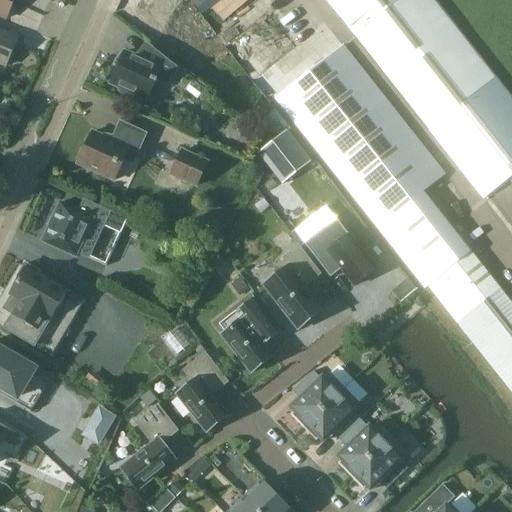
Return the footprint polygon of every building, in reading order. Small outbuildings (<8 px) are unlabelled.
[(0,0),(0,16),(6,19),(13,3),(5,0),(0,0)] [(179,33),(192,5),(183,1),(183,0),(143,0),(140,8),(150,12),(146,20),(169,31),(170,29),(179,33)] [(222,22),(248,0),(222,0),(212,9),(222,22)] [(511,100),(432,0),(325,0),(497,217),(511,217),(511,100)] [(0,64),(5,67),(17,39),(0,30),(0,64)] [(171,55),(189,69),(198,55),(180,41),(171,55)] [(343,46),(275,100),(511,396),(511,303),(423,195),(446,175),(343,46)] [(132,95),(148,102),(157,83),(166,87),(178,71),(149,49),(140,60),(124,52),(116,61),(119,63),(109,84),(120,89),(119,92),(129,100),(132,95)] [(77,164),(115,182),(124,162),(133,166),(147,135),(120,123),(111,142),(92,132),(77,164)] [(286,132),(258,154),(281,184),(310,162),(286,132)] [(211,164),(179,150),(170,177),(200,189),(211,164)] [(263,199),(254,206),(260,214),(269,207),(263,199)] [(79,212),(60,204),(42,242),(75,257),(76,256),(76,255),(77,253),(106,267),(129,222),(84,202),(79,212)] [(341,270),(354,287),(375,270),(336,219),(304,244),(330,278),(331,277),(328,274),(338,266),(341,270)] [(263,286),(297,330),(322,311),(304,287),(320,275),(300,249),(278,266),(282,272),(263,286)] [(12,315),(4,329),(52,357),(84,303),(36,274),(37,272),(25,264),(17,277),(20,279),(10,296),(15,299),(7,312),(12,315)] [(240,278),(231,285),(240,297),(249,290),(240,278)] [(404,284),(392,293),(398,301),(410,292),(404,284)] [(250,295),(228,312),(237,324),(221,336),(250,374),(272,357),(263,345),(279,333),(250,295)] [(50,380),(0,349),(0,394),(31,413),(50,380)] [(206,433),(228,416),(212,395),(227,383),(205,354),(183,371),(192,383),(176,395),(206,433)] [(299,399),(290,409),(294,413),(291,416),(303,428),(344,389),(330,375),(324,380),(321,378),(320,379),(313,372),(292,392),(299,399)] [(319,439),(323,443),(332,434),(339,441),(360,420),(353,413),(355,412),(352,409),(358,403),(344,389),(303,428),(316,441),(319,439)] [(149,391),(139,399),(146,409),(156,401),(149,391)] [(177,431),(157,406),(135,423),(152,444),(120,469),(138,491),(175,461),(162,444),(177,431)] [(93,420),(103,427),(106,428),(107,429),(113,418),(99,410),(93,420)] [(346,448),(337,457),(341,461),(338,464),(351,477),(391,438),(377,423),(371,429),(369,426),(367,427),(360,420),(339,441),(346,448)] [(0,446),(2,442),(15,448),(20,437),(0,424),(0,446)] [(366,487),(370,492),(380,482),(387,489),(408,469),(401,462),(402,460),(399,458),(405,452),(391,438),(351,477),(363,490),(366,487)] [(203,457),(186,473),(195,482),(211,466),(203,457)] [(175,479),(167,488),(177,498),(185,489),(175,479)] [(255,511),(290,511),(262,482),(243,499),(255,511)] [(166,489),(157,498),(167,508),(175,499),(166,489)] [(255,511),(243,499),(230,511),(255,511)] [(463,511),(454,502),(448,508),(445,505),(444,507),(437,500),(424,511),(463,511)]
